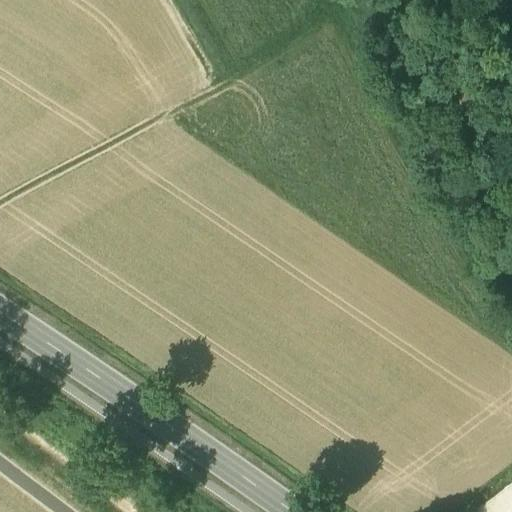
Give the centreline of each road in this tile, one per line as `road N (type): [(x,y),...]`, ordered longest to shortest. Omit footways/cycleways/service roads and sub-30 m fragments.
road 1 (track): [(0,208),(352,8)]
road 2 (track): [(511,327),(376,98),(351,0)]
road 3 (secondary): [(289,511),(0,310)]
